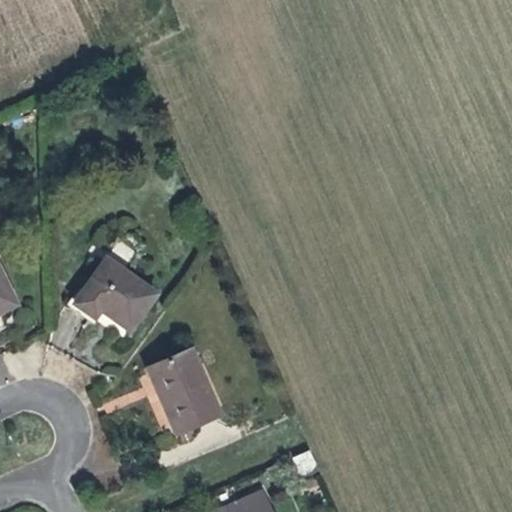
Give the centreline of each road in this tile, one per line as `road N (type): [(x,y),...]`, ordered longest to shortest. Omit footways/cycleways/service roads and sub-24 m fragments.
road 1 (track): [(159,15),(0,95)]
road 2 (residential): [(44,475),(73,455),(72,409),(48,386),(0,383)]
